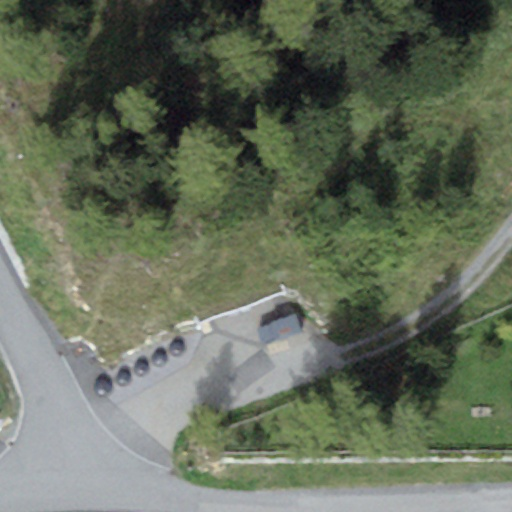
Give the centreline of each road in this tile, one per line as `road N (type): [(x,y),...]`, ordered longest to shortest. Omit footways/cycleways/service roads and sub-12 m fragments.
road 1 (residential): [(85,456),(128,486),(215,504),(511,503)]
road 2 (track): [(334,364),(401,339),(511,231)]
road 3 (residential): [(0,295),(85,456)]
